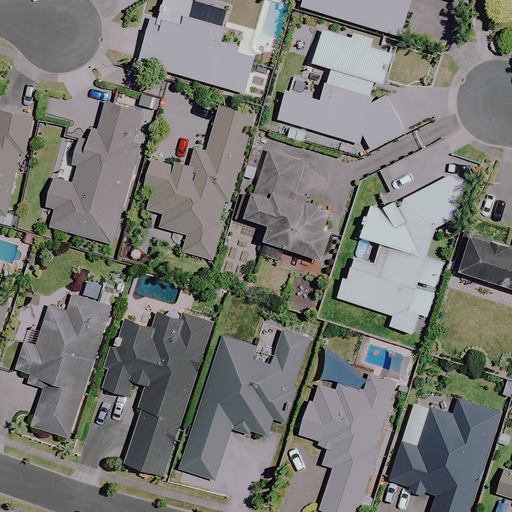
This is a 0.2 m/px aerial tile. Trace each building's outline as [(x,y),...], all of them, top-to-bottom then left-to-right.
[(224,30),(186,18),(192,0),(164,0),(155,31),(149,30),(139,62),(243,94),(255,54),(219,44),(224,30)] [(452,0),(458,1),(458,0),(303,0),(301,7),(400,37),(411,0),(452,0)] [(351,38),(323,30),(313,63),(383,84),(392,54),(370,48),(373,39),(353,33),(351,38)] [(360,145),(361,135),(372,151),(406,131),(386,96),(374,103),(370,97),(373,87),(330,73),(321,102),(287,91),(278,120),(360,145)] [(268,84),(254,80),(247,104),(262,108),(268,84)] [(140,112),(107,103),(99,130),(84,126),(80,141),(75,160),(79,161),(73,185),(53,180),(45,208),(55,210),(50,228),(112,245),(139,145),(132,143),(140,112)] [(190,161),(176,157),(175,163),(152,156),(143,187),(152,190),(147,210),(164,215),(160,228),(187,235),(182,252),(211,261),(253,116),(219,106),(205,155),(193,151),(190,161)] [(0,215),(7,217),(20,153),(26,154),(33,118),(0,110),(0,215)] [(304,162),(269,150),(252,200),(244,198),(238,216),(270,227),(266,241),(323,260),(340,209),(293,193),(304,162)] [(469,182),(450,176),(404,200),(402,207),(388,202),(386,211),(371,206),(361,237),(380,244),(373,263),(352,256),(338,298),(392,316),(389,327),(412,335),(419,315),(426,317),(444,263),(429,258),(435,230),(457,218),(469,182)] [(511,247),(472,233),(459,270),(511,289),(511,247)] [(111,309),(68,295),(63,310),(50,306),(36,348),(26,344),(18,370),(32,374),(28,386),(44,392),(32,427),(68,438),(111,309)] [(0,301),(0,330),(9,304),(0,301)] [(182,321),(159,314),(154,329),(126,320),(104,389),(138,399),(136,406),(143,408),(126,463),(165,475),(212,323),(184,314),(182,321)] [(303,389),(294,386),(309,339),(283,330),(275,353),(222,336),(180,468),(216,480),(233,428),(267,439),(273,419),(283,422),(286,412),(295,415),(303,389)] [(301,435),(319,441),(316,448),(327,452),(323,463),(333,467),(319,509),(326,511),(356,511),(377,451),(373,450),(396,381),(369,372),(363,389),(338,381),(335,389),(318,383),(301,435)] [(425,497),(426,493),(437,496),(431,511),(468,511),(499,413),(460,401),(455,413),(416,401),(402,443),(393,440),(381,478),(407,486),(406,491),(425,497)] [(497,494),(511,499),(511,472),(505,470),(497,494)]
